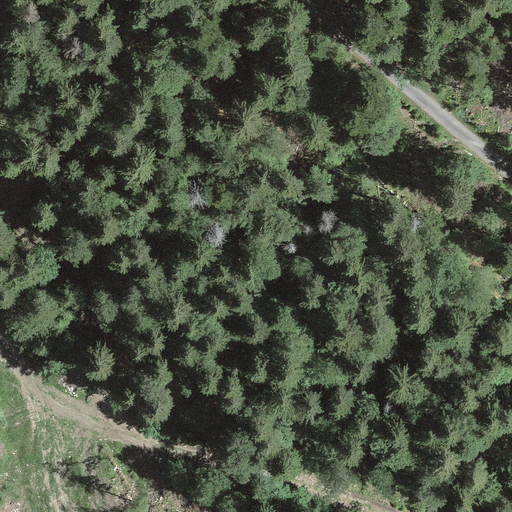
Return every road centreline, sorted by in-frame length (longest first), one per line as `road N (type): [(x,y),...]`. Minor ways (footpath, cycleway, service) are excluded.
road 1 (track): [(386,511),(112,426),(57,402),(0,345)]
road 2 (track): [(112,426),(110,353),(98,301),(76,267),(29,232),(0,176)]
road 3 (track): [(310,0),(511,174)]
